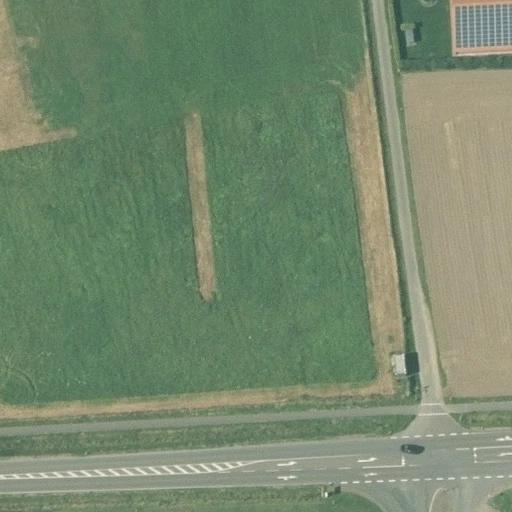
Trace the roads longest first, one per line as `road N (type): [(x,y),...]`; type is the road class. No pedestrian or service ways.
road 1 (unclassified): [(376,0),(439,460)]
road 2 (secondary): [(0,478),(439,460)]
